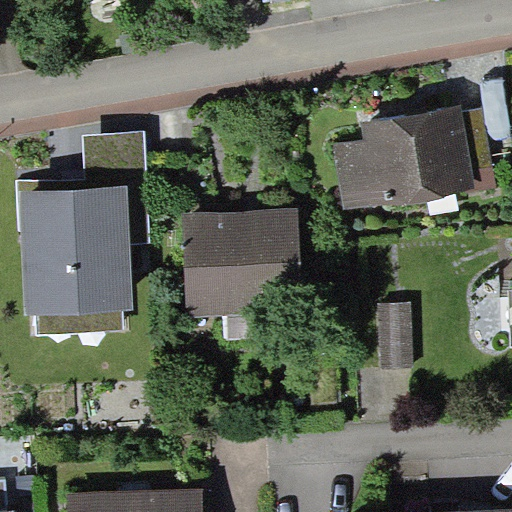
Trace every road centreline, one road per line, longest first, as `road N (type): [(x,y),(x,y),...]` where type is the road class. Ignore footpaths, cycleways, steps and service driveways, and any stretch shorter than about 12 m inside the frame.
road 1 (residential): [(0,99),(511,18)]
road 2 (residential): [(511,446),(217,465)]
